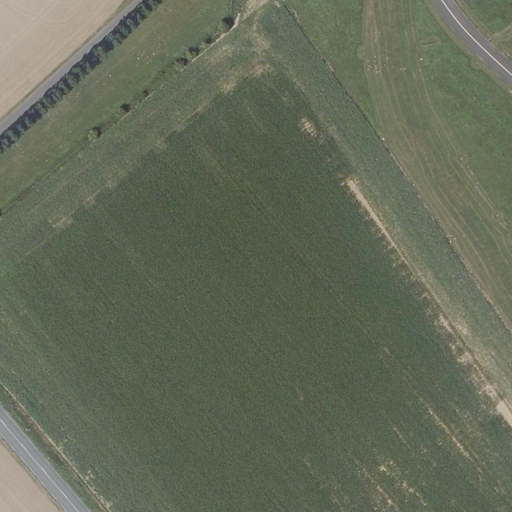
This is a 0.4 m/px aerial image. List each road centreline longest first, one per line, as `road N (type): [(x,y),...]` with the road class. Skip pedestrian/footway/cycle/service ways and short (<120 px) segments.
road 1 (unclassified): [(0,134),(141,0)]
road 2 (primary): [(80,511),(0,416)]
